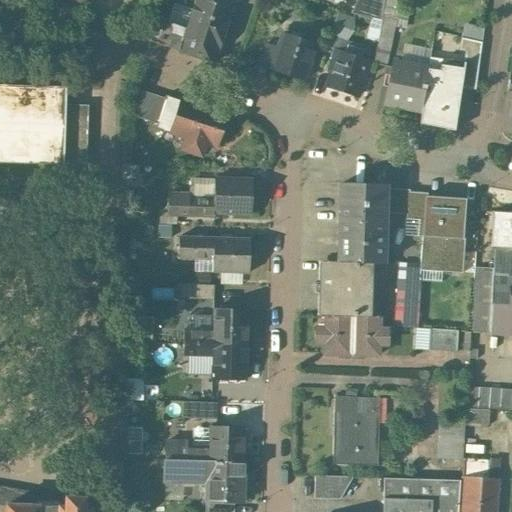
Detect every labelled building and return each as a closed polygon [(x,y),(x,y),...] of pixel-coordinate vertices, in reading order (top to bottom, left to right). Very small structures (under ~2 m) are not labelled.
[(66,0),(93,9),(95,0),(66,0)] [(227,0),(197,0),(193,13),(220,22),(227,0)] [(384,0),(355,0),(350,14),(381,22),(382,16),(384,0)] [(193,13),(191,13),(185,30),(178,52),(214,64),(227,25),(220,22),(193,13)] [(347,16),(337,13),(330,32),(341,36),(347,16)] [(381,22),(374,65),(385,67),(393,19),(382,16),(381,22)] [(185,30),(155,21),(149,42),(178,52),(185,30)] [(314,48),(281,36),(277,51),(264,47),(258,65),(270,69),(269,71),(303,82),(314,48)] [(481,43),(459,38),(458,50),(464,51),(462,64),(463,64),(459,89),(474,91),(481,43)] [(366,60),(333,51),(328,73),(331,74),(327,89),(355,97),(366,60)] [(427,70),(391,63),(383,105),(420,112),(423,93),(427,70)] [(461,70),(428,65),(427,70),(423,93),(420,112),(419,124),(453,130),(459,89),(463,64),(462,64),(461,70)] [(63,88),(0,86),(0,185),(84,188),(86,106),(63,106),(63,88)] [(511,91),(507,91),(501,132),(511,133),(511,91)] [(165,100),(144,93),(137,115),(158,122),(165,100)] [(225,116),(179,100),(168,133),(217,147),(225,116)] [(251,181),(215,180),(215,199),(215,213),(250,214),(251,181)] [(384,186),(341,184),(338,263),(372,264),(382,264),(384,210),(384,189),(384,186)] [(409,190),(384,189),(384,210),(406,211),(407,193),(409,193),(409,190)] [(465,202),(426,200),(426,194),(409,193),(407,193),(406,211),(406,218),(419,219),(418,237),(421,237),(420,266),(443,267),(442,273),(463,274),(466,225),(464,225),(465,202)] [(215,199),(187,198),(187,217),(214,217),(215,213),(215,199)] [(511,213),(498,213),(497,230),(492,230),(491,246),(494,246),(511,247),(511,213)] [(213,240),(179,239),(178,261),(213,262),(213,240)] [(250,241),(213,240),(213,262),(213,274),(249,275),(250,241)] [(511,247),(494,246),(492,276),(511,276),(511,247)] [(338,263),(326,263),(324,317),(370,318),(372,264),(338,263)] [(410,265),(398,265),(395,328),(407,329),(408,308),(410,265)] [(511,276),(492,276),(489,332),(511,333),(511,276)] [(215,287),(179,286),(178,301),(215,301),(215,287)] [(417,308),(408,308),(407,329),(416,329),(417,308)] [(248,310),(215,309),(214,331),(214,344),(247,345),(248,310)] [(370,318),(324,317),(324,329),(320,329),(316,332),(315,339),(319,344),(324,344),(323,355),(343,356),(343,358),(357,358),(357,356),(377,357),(377,345),(382,345),(386,341),(386,334),(383,330),(378,330),(378,318),(370,318)] [(214,331),(184,330),(184,343),(214,344),(214,331)] [(457,332),(429,330),(428,352),(456,353),(457,332)] [(214,344),(184,343),(183,355),(213,356),(214,344)] [(247,345),(214,344),(213,356),(213,379),(246,380),(247,345)] [(511,389),(469,388),(468,407),(511,409),(511,389)] [(379,400),(336,399),(333,464),(376,466),(379,400)] [(186,417),(213,418),(214,402),(186,402),(186,417)] [(464,424),(439,422),(436,459),(461,460),(464,424)] [(245,427),(210,426),(210,448),(210,462),(244,462),(245,427)] [(477,434),(465,433),(463,459),(475,460),(477,434)] [(187,443),(165,442),(165,461),(201,462),(210,462),(210,448),(187,448),(187,443)] [(475,460),(463,459),(462,476),(488,478),(489,461),(475,460)] [(201,462),(165,461),(164,480),(206,480),(206,475),(201,474),(201,462)] [(210,462),(201,462),(201,474),(206,475),(206,480),(205,501),(242,502),(244,462),(210,462)] [(488,478),(462,476),(459,511),(495,511),(498,479),(488,478)] [(352,478),(314,477),(313,499),(339,500),(352,478)] [(457,511),(459,481),(382,479),(382,499),(431,501),(431,511),(430,511),(457,511)] [(59,507),(38,506),(38,505),(6,503),(5,511),(89,511),(90,507),(84,507),(85,496),(65,495),(64,506),(59,506),(59,507)] [(430,511),(431,511),(431,501),(382,499),(381,511),(430,511)]
